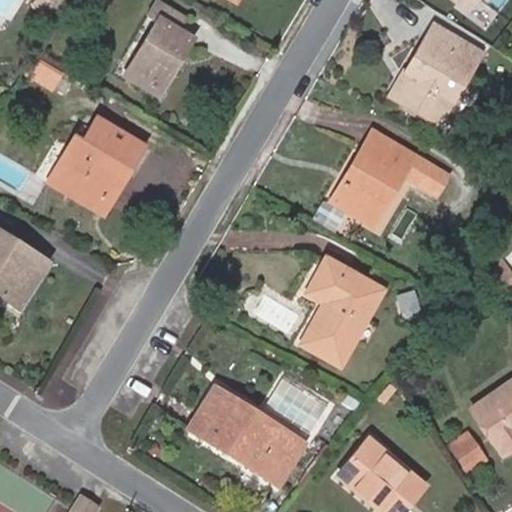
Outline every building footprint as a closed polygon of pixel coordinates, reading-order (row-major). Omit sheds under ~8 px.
[(454,0),(458,3),(456,6),(486,29),(498,13),(480,0),(454,0)] [(166,5),(123,77),(157,97),(193,36),(179,27),(184,16),(166,5)] [(481,53),(432,25),(406,71),(401,69),(386,95),(439,125),(481,53)] [(38,61),(29,74),(52,86),(59,72),(38,61)] [(116,170),(126,174),(142,146),(97,119),(84,141),(75,137),(48,182),(94,209),(116,170)] [(374,131),(332,200),(372,225),(402,175),(435,194),(446,174),(374,131)] [(103,215),(126,174),(116,170),(94,209),(103,215)] [(511,213),(491,199),(479,219),(504,233),(511,218),(511,213)] [(0,231),(0,296),(18,308),(46,261),(0,231)] [(323,302),(301,342),(340,364),(383,290),(325,257),(306,292),(323,302)] [(494,265),(502,277),(509,273),(500,261),(494,265)] [(511,277),(509,273),(502,277),(508,287),(511,284),(511,277)] [(511,380),(470,409),(501,456),(511,449),(511,380)] [(213,389),(187,429),(276,483),(301,443),(213,389)] [(448,444),(465,470),(481,458),(465,433),(448,444)] [(338,476),(382,511),(398,511),(422,483),(368,438),(338,476)] [(96,511),(97,511),(82,501),(74,511),(96,511)]
